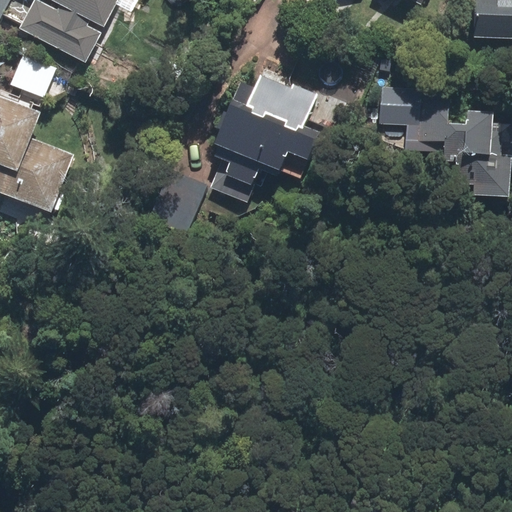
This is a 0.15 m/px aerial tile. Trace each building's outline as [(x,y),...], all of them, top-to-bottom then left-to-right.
[(120,0),(69,0),(70,0),(64,13),(45,4),(33,29),(93,58),(105,34),(90,26),(96,13),(111,20),(120,0)] [(511,35),(511,0),(477,0),(477,35),(511,35)] [(321,102),(268,81),(258,107),(243,101),(223,152),(235,156),(222,189),(253,201),(268,163),(288,171),(291,165),(310,172),(326,133),(311,127),(321,102)] [(0,187),(58,208),(77,156),(38,143),(48,115),(0,98),(0,187)] [(449,184),(511,187),(511,154),(504,154),(506,113),(487,112),(486,124),(465,122),(466,111),(453,110),(449,184)] [(192,235),(211,186),(176,172),(156,220),(192,235)]
